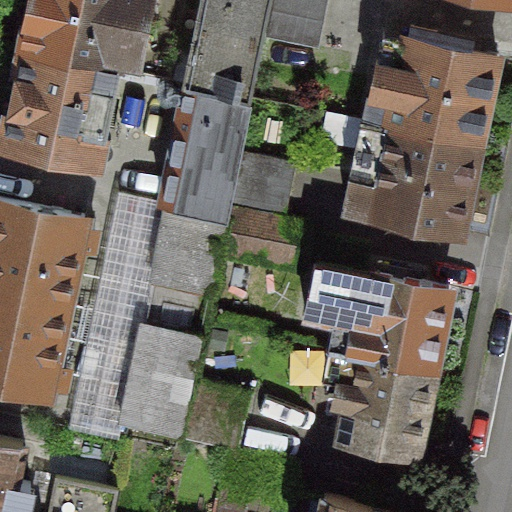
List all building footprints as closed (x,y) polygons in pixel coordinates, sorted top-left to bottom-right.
[(34,0),(25,47),(120,67),(124,45),(144,49),(153,0),(34,0)] [(273,0),(207,0),(190,82),(253,95),(273,0)] [(332,0),(279,0),(271,39),(322,49),(332,0)] [(482,143),(500,56),(411,37),(410,43),(387,38),(370,120),(482,143)] [(25,47),(6,142),(99,161),(114,147),(105,138),(120,67),(25,47)] [(253,95),(190,82),(166,200),(173,202),(229,213),(230,208),(242,151),(253,95)] [(464,230),(482,143),(370,120),(358,179),(366,181),(363,197),(377,200),(375,212),(464,230)] [(242,151),(230,208),(288,219),(299,162),(242,151)] [(0,198),(0,288),(70,304),(89,217),(0,198)] [(222,249),(229,213),(173,202),(157,276),(107,265),(98,309),(148,320),(204,332),(222,249)] [(229,213),(222,249),(302,265),(310,224),(288,219),(230,208),(229,213)] [(436,369),(453,287),(320,260),(308,315),(344,322),(339,349),(436,369)] [(0,288),(0,380),(50,392),(70,304),(0,288)] [(195,379),(204,332),(148,320),(127,421),(184,432),(195,379)] [(418,450),(436,369),(339,349),(332,378),(344,380),(340,399),(352,401),(345,434),(418,450)] [(195,379),(184,432),(183,437),(233,447),(242,449),(254,391),(195,379)] [(0,435),(0,511),(11,511),(12,509),(25,511),(26,511),(32,484),(18,481),(26,441),(0,435)] [(242,449),(233,447),(227,476),(255,482),(286,488),(292,459),(242,449)] [(116,511),(121,489),(59,476),(51,511),(116,511)] [(249,511),(255,482),(227,476),(219,511),(249,511)] [(411,511),(328,494),(323,511),(411,511)]
